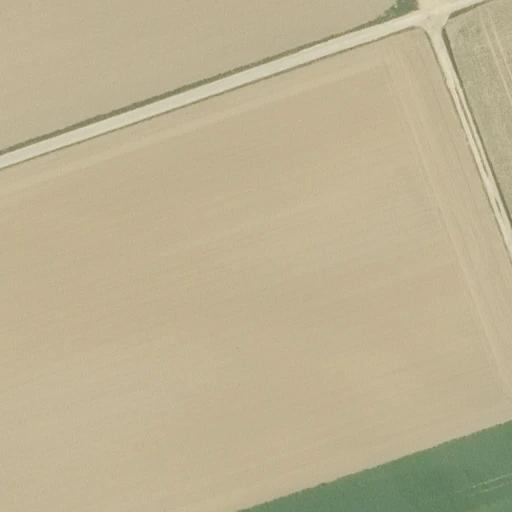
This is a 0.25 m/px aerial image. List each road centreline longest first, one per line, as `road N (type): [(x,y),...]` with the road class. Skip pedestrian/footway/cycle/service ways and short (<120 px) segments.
road 1 (track): [(0,167),(482,0)]
road 2 (track): [(511,232),(428,0)]
